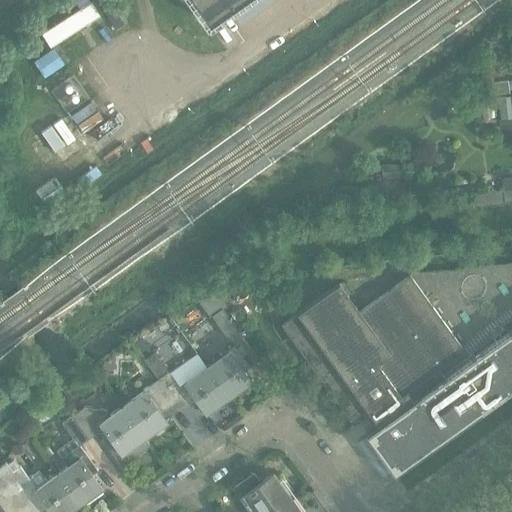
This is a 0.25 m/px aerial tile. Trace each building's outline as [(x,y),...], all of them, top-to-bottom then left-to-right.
[(92,0),(43,33),(52,47),(102,14),(92,0)] [(191,0),(208,23),(240,0),(191,0)] [(511,82),(500,83),(501,92),(511,90),(511,82)] [(511,96),(498,98),(501,120),(511,118),(511,96)] [(385,163),(386,187),(404,187),(403,163),(385,163)] [(511,177),(502,178),(503,189),(511,188),(511,177)] [(511,188),(503,189),(504,201),(511,200),(511,188)] [(353,425),(354,426),(370,414),(378,427),(366,436),(367,438),(369,436),(395,471),(392,473),(394,474),(511,389),(511,330),(445,378),(438,369),(460,353),(461,352),(462,350),(462,348),(461,346),(410,275),(357,313),(338,286),(340,284),(339,283),(282,326),(353,425)] [(211,317),(227,339),(238,332),(221,309),(211,317)] [(206,366),(228,397),(251,381),(241,368),(247,364),(235,346),(206,366)] [(169,372),(158,379),(176,403),(185,396),(191,404),(197,400),(206,413),(228,397),(206,366),(184,382),(184,383),(179,386),(169,372)] [(122,407),(144,438),(166,422),(160,414),(176,403),(158,379),(149,386),(150,387),(122,407)] [(84,407),(71,417),(88,440),(96,434),(119,466),(148,445),(143,438),(144,438),(122,407),(111,415),(108,412),(84,407)] [(56,475),(79,505),(102,489),(92,476),(98,471),(79,446),(88,440),(71,417),(69,418),(65,412),(57,417),(62,423),(62,424),(73,440),(56,452),(67,467),(56,475)] [(69,511),(79,505),(56,475),(47,482),(39,471),(28,479),(14,459),(0,468),(0,474),(27,511),(36,504),(42,511),(47,507),(50,511),(69,511)] [(244,496),(255,511),(271,511),(291,498),(273,474),(261,482),(254,473),(232,489),(239,499),(244,496)] [(0,511),(24,511),(27,511),(0,474),(0,494),(1,495),(0,495),(0,511)] [(300,511),(291,498),(271,511),(300,511)]
